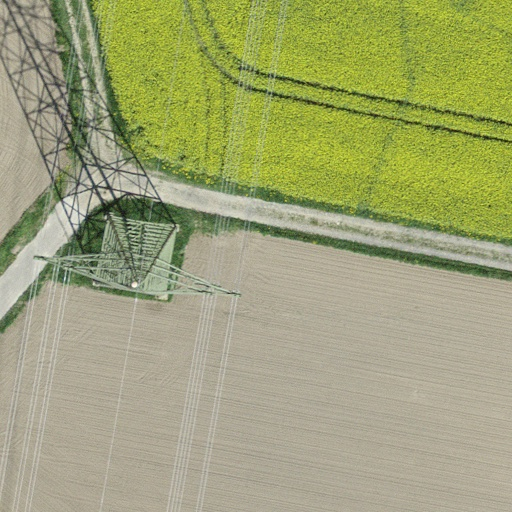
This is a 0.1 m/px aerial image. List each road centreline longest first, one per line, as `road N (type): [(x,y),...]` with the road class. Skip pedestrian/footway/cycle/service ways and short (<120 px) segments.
road 1 (track): [(0,270),(92,167),(511,245)]
road 2 (track): [(92,167),(66,0)]
